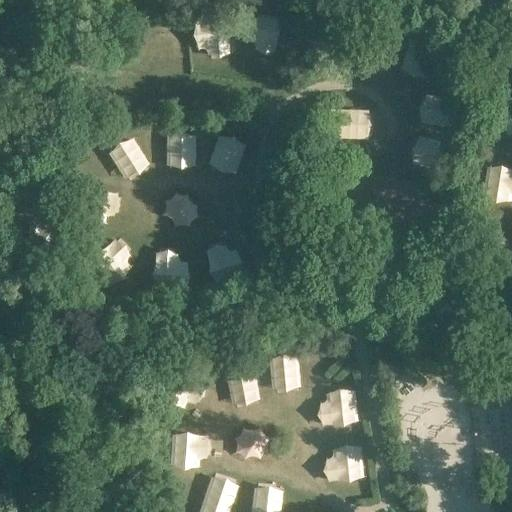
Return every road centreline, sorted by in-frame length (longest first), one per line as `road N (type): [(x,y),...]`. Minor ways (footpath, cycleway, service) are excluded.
road 1 (track): [(389,277),(364,329),(259,257),(271,115),(327,84),(366,89),(384,103),(390,130)]
road 2 (track): [(364,329),(390,511)]
road 3 (track): [(511,209),(389,277),(394,249)]
